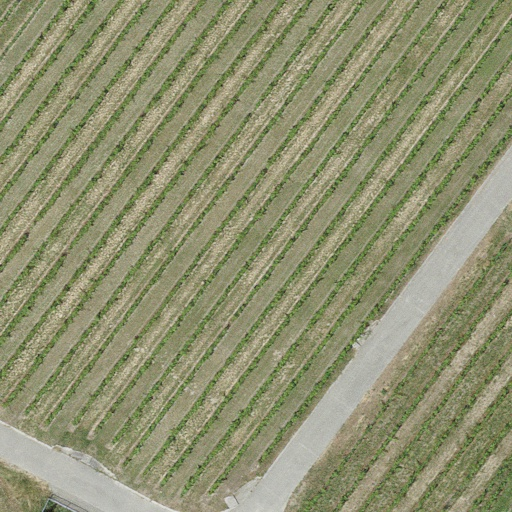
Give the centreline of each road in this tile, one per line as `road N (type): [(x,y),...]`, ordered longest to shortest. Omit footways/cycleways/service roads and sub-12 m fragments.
road 1 (track): [(261,511),(511,164)]
road 2 (track): [(148,511),(0,434)]
